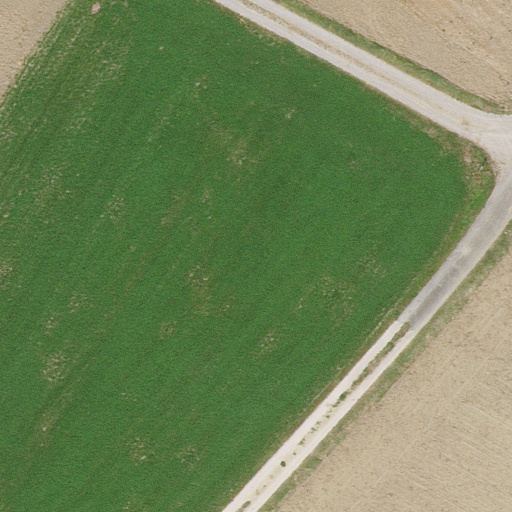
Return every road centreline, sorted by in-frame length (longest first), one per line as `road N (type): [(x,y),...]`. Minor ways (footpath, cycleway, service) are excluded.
road 1 (track): [(511,180),(379,363),(238,511)]
road 2 (track): [(511,161),(216,0)]
